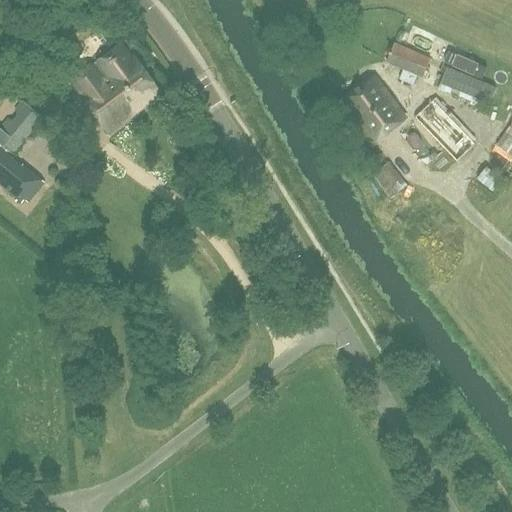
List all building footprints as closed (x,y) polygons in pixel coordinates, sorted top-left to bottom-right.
[(403,70),(399,79),(413,86),(417,76),(427,80),(429,73),(425,71),(430,59),(394,43),(386,62),(403,70)] [(131,58),(121,44),(72,81),(82,95),(81,96),(108,134),(162,94),(134,56),(131,58)] [(486,108),(496,87),(447,67),(438,88),(486,108)] [(370,140),(402,116),(374,79),(342,103),(370,140)] [(433,99),(413,118),(456,163),(476,143),(433,99)] [(0,188),(20,206),(23,202),(26,205),(41,187),(5,156),(7,154),(10,157),(41,121),(22,104),(0,130),(0,188)] [(511,121),(483,162),(507,180),(511,173),(511,121)] [(502,180),(487,167),(477,179),(492,192),(502,180)]
